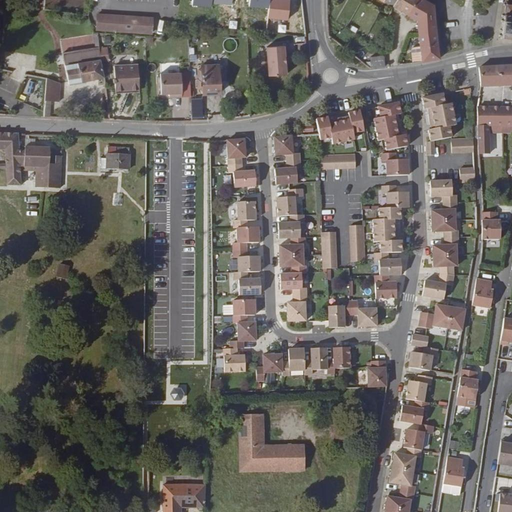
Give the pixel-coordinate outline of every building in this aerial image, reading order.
[(381,0),(418,21),(421,63),(440,61),(435,8),(421,0),(381,0)] [(511,5),(511,6),(511,4),(508,4),(508,5),(506,5),(505,7),(507,8),(506,17),(504,17),(503,19),(505,20),(505,23),(503,23),(503,25),(504,25),(503,32),(501,32),(501,35),(503,35),(502,38),(500,38),(500,40),(502,40),(502,42),(506,43),(507,41),(511,40),(511,5)] [(294,28),(295,13),(271,10),(269,24),(294,28)] [(159,18),(127,16),(99,15),(98,31),(158,32),(159,18)] [(63,55),(71,86),(106,77),(101,60),(98,48),(98,46),(63,55)] [(109,58),(106,46),(98,48),(101,60),(109,58)] [(285,68),(285,58),(287,58),(287,48),(266,49),(267,77),(285,77),(285,68)] [(370,58),(372,69),(387,68),(385,56),(384,56),(370,58)] [(115,89),(130,88),(131,91),(139,91),(138,64),(115,64),(115,89)] [(219,71),(219,67),(202,67),(203,80),(197,81),(198,90),(202,90),(202,95),(220,94),(219,80),(223,80),(223,71),(219,71)] [(481,90),(511,87),(511,68),(480,71),(481,90)] [(171,94),(175,94),(175,97),(183,97),(182,73),(162,74),(162,94),(171,94)] [(57,81),(48,79),(48,80),(46,94),(55,95),(57,81)] [(208,120),(208,96),(192,97),(192,120),(208,120)] [(451,106),(445,107),(443,96),(422,100),(424,112),(431,110),(435,131),(429,132),(431,144),(434,143),(452,139),(449,129),(456,128),(451,106)] [(395,118),(401,116),(399,105),(379,109),(380,120),(374,121),(378,143),(385,141),(387,152),(408,148),(406,137),(398,138),(395,118)] [(511,134),(511,108),(478,109),(480,156),(488,156),(488,127),(503,127),(503,134),(511,134)] [(329,119),(317,121),(320,136),(321,142),(332,140),(333,146),(355,142),(354,135),(364,133),(360,113),(349,115),(351,121),(330,126),(329,119)] [(20,146),(19,135),(0,134),(0,150),(6,151),(7,165),(8,170),(8,176),(9,186),(22,186),(22,174),(22,170),(22,166),(20,147),(20,146)] [(300,155),(294,155),(293,137),(275,138),(276,147),(276,152),(276,157),(287,156),(288,163),(301,162),(300,155)] [(247,159),(246,139),(228,140),(230,167),(243,166),(243,159),(247,159)] [(452,155),(473,154),(473,141),(451,142),(451,144),(452,155)] [(51,157),(51,148),(20,147),(22,166),(37,166),(37,171),(37,187),(61,188),(62,157),(51,157)] [(130,169),(130,154),(109,154),(109,169),(130,169)] [(382,163),(387,163),(387,177),(409,177),(408,161),(396,162),(395,155),(382,155),(382,163)] [(321,157),(320,157),(320,161),(320,171),(356,170),(356,156),(321,157)] [(297,170),(302,170),(301,162),(288,163),(288,170),(276,171),(276,178),(277,182),(277,186),(298,184),(297,170)] [(256,172),(244,173),(243,166),(230,167),(231,174),(235,174),(236,188),(246,188),(257,187),(257,183),(257,179),(256,172)] [(460,184),(474,183),(474,170),(460,171),(460,182),(460,184)] [(456,197),(452,197),(452,182),(430,183),(430,188),(430,192),(431,198),(443,198),(443,205),(456,204),(456,197)] [(396,194),(395,187),(383,188),(382,195),(387,195),(387,210),(400,209),(409,209),(408,205),(408,200),(408,194),(396,194)] [(278,208),(279,217),(292,217),(297,216),(295,198),(303,198),(303,190),(290,191),(290,198),(278,199),(278,204),(278,208)] [(239,221),(235,221),(235,229),(238,229),(248,229),(248,221),(257,221),(257,217),(256,212),(256,203),(239,203),(239,221)] [(455,212),(457,212),(456,204),(443,205),(443,212),(431,212),(431,218),(432,223),(455,222),(455,212)] [(374,243),(380,243),(380,254),(388,254),(402,254),(401,242),(394,242),(394,221),(401,221),(400,209),(387,210),(379,210),(380,221),(373,221),(374,243)] [(496,222),(496,214),(481,214),(482,233),(481,241),(499,241),(499,222),(496,222)] [(301,224),(305,224),(305,216),(297,216),(292,217),(291,224),(279,224),(279,230),(279,235),(279,239),(292,239),(301,239),(301,224)] [(458,232),(455,232),(455,222),(432,223),(432,227),(432,233),(444,233),(445,240),(458,239),(458,232)] [(363,227),(350,227),(352,263),(365,262),(365,255),(364,227),(363,227)] [(239,244),(234,244),(234,251),(248,251),(248,244),(260,243),(260,237),(260,233),(260,228),(248,229),(238,229),(239,244)] [(337,269),(336,233),(323,233),(323,238),(323,256),(324,270),(327,269),(337,269)] [(305,246),(305,238),(301,239),(292,239),(292,246),(280,246),(280,253),(280,257),(304,256),(303,246),(305,246)] [(456,246),(458,246),(458,239),(445,240),(445,247),(433,247),(433,253),(433,257),(456,257),(456,246)] [(248,257),(248,251),(234,251),(235,258),(239,258),(239,273),(249,273),(261,272),(261,267),(261,263),(260,257),(248,257)] [(375,262),(379,262),(380,277),(388,276),(401,276),(401,271),(401,267),(401,261),(388,261),(388,254),(380,254),(375,254),(375,262)] [(306,266),(304,266),(304,256),(280,257),(280,261),(280,268),(293,267),(293,274),(302,274),(307,274),(306,266)] [(453,268),(457,267),(456,257),(433,257),(433,268),(440,268),(440,275),(453,276),(453,268)] [(249,273),(239,273),(235,273),(235,281),(240,281),(240,295),(255,295),(261,295),(261,290),(261,286),(261,279),(249,280),(249,273)] [(307,289),(302,289),(302,274),(293,274),(281,275),(281,279),(281,283),(281,290),(294,290),(294,296),(307,296),(307,289)] [(446,286),(452,287),(453,276),(440,275),(439,284),(424,282),(423,289),(423,293),(422,297),(443,300),(446,286)] [(388,276),(380,277),(375,277),(376,299),(396,299),(396,292),(396,283),(388,283),(388,276)] [(490,291),(491,283),(476,281),(471,307),(489,310),(492,291),(490,291)] [(306,303),(307,303),(307,296),(294,296),(294,303),(288,304),(288,322),(306,321),(306,303)] [(255,300),(234,301),(234,323),(238,323),(248,323),(248,316),(256,315),(255,300)] [(344,315),(351,315),(351,302),(344,302),(344,307),(329,307),(329,322),(329,328),(334,328),(338,328),(344,328),(344,315)] [(358,310),(358,302),(351,302),(351,315),(358,315),(358,327),(363,327),(366,327),(377,327),(376,309),(358,310)] [(432,330),(433,327),(447,329),(450,308),(436,306),(434,315),(433,323),(420,320),(419,328),(426,329),(432,330)] [(447,329),(461,331),(464,311),(450,308),(447,329)] [(429,314),(421,313),(420,320),(433,323),(434,315),(429,314)] [(511,339),(511,317),(502,316),(498,341),(506,342),(506,339),(511,339)] [(239,341),(231,341),(231,349),(238,349),(244,348),(244,341),(257,341),(257,340),(256,322),(248,323),(238,323),(239,341)] [(426,348),(428,338),(424,337),(412,335),(411,345),(424,348),(426,348)] [(327,370),(327,374),(335,374),(335,369),(350,368),(349,348),(342,348),(338,348),(333,348),(334,360),(327,361),(327,370)] [(409,363),(408,368),(429,371),(432,357),(436,357),(437,350),(426,348),(424,348),(423,355),(411,353),(409,359),(409,363)] [(238,349),(231,349),(225,349),(225,372),(246,371),(246,356),(238,355),(238,349)] [(289,349),(289,362),(282,362),(283,372),(283,375),(290,375),(290,371),(305,371),(305,361),(304,349),(300,349),(295,349),(289,349)] [(311,349),(312,361),(305,361),(305,371),(305,375),(312,375),(312,370),(327,370),(327,361),(326,349),(322,349),(318,349),(311,349)] [(264,368),(257,368),(257,381),(265,381),(265,373),(283,372),(282,362),(282,355),(268,355),(264,355),(264,368)] [(367,369),(368,387),(386,387),(385,376),(385,373),(385,362),(373,362),(371,362),(371,366),(372,369),(367,369)] [(475,381),(476,373),(461,371),(456,397),(474,400),(477,382),(475,381)] [(426,385),(430,385),(431,378),(418,376),(417,383),(408,381),(408,386),(407,390),(405,399),(415,401),(423,402),(426,385)] [(278,390),(257,391),(240,391),(241,470),(304,470),(304,445),(265,445),(266,415),(279,415),(278,390)] [(423,410),(427,411),(428,403),(423,402),(415,401),(414,408),(402,406),(401,412),(400,416),(399,421),(406,422),(419,424),(420,424),(423,410)] [(423,433),(431,434),(433,427),(420,424),(419,424),(418,431),(406,429),(405,434),(405,437),(403,447),(407,448),(420,450),(423,433)] [(356,448),(361,431),(322,429),(321,445),(356,448)] [(508,440),(500,439),(497,463),(511,464),(511,443),(508,443),(508,440)] [(415,457),(419,458),(420,450),(407,448),(406,455),(394,453),(393,459),(392,463),(391,468),(412,471),(415,457)] [(460,468),(461,460),(446,458),(442,484),(460,487),(462,469),(460,468)] [(414,486),(410,485),(412,471),(391,468),(391,472),(390,476),(389,482),(401,484),(400,491),(413,493),(414,486)] [(182,511),(182,507),(206,508),(207,485),(165,485),(164,511),(182,511)] [(409,500),(412,500),(413,493),(400,491),(399,498),(387,496),(385,502),(385,506),(408,510),(409,500)] [(511,511),(511,493),(499,492),(497,511),(511,511)]
